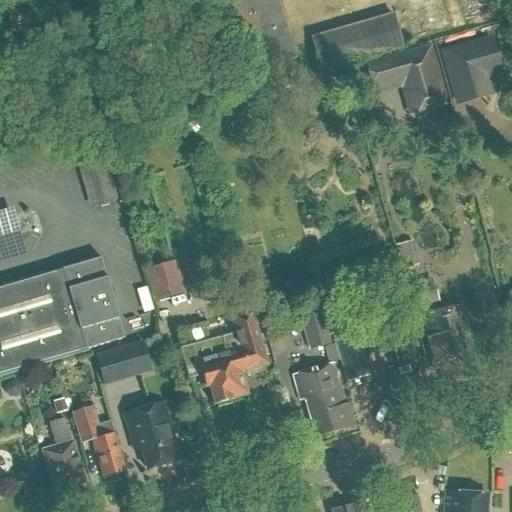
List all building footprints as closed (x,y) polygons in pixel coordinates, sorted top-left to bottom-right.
[(274,0),(243,0),(250,24),(279,16),(274,0)] [(482,20),(476,0),(462,0),(468,24),(482,20)] [(491,40),(440,55),(455,105),(481,97),(475,77),(500,70),(491,40)] [(449,106),(432,46),(366,64),(375,97),(401,90),(409,117),(449,106)] [(117,201),(100,141),(70,150),(75,168),(79,167),(91,209),(117,201)] [(406,270),(420,267),(414,242),(399,246),(406,270)] [(0,287),(0,374),(36,364),(85,350),(88,349),(124,338),(100,258),(65,268),(61,269),(3,286),(0,287)] [(155,303),(186,295),(177,263),(146,272),(155,303)] [(288,293),(303,289),(300,278),(285,282),(288,293)] [(435,314),(433,306),(440,304),(433,281),(409,287),(434,371),(439,369),(445,388),(476,379),(466,343),(472,341),(462,306),(435,314)] [(244,287),(223,293),(230,317),(251,311),(244,287)] [(336,328),(344,326),(338,305),(329,307),(336,328)] [(261,346),(255,327),(251,311),(230,317),(234,333),(181,349),(190,381),(202,378),(205,388),(209,387),(214,406),(217,405),(218,409),(230,405),(229,401),(232,401),(231,400),(247,395),(241,373),(267,365),(261,345),(261,346)] [(323,313),(301,319),(309,350),(331,344),(323,313)] [(355,336),(334,341),(342,370),(343,376),(364,370),(355,336)] [(394,415),(419,407),(431,404),(432,403),(428,391),(422,369),(426,368),(425,364),(425,362),(417,338),(413,339),(411,340),(397,344),(396,344),(401,361),(403,362),(406,363),(407,364),(404,365),(403,365),(398,367),(386,371),(381,372),(383,378),(394,415)] [(143,343),(119,350),(128,380),(152,373),(143,343)] [(345,406),(333,365),(292,376),(299,402),(305,401),(316,438),(355,427),(348,405),(345,406)] [(3,388),(4,395),(8,399),(15,399),(19,394),(19,388),(15,383),(8,383),(3,388)] [(58,415),(69,411),(66,399),(54,402),(58,415)] [(178,461),(162,404),(123,415),(133,452),(140,450),(145,470),(178,461)] [(98,426),(92,407),(72,413),(81,444),(92,441),(103,478),(122,473),(108,423),(98,426)] [(53,493),(85,484),(66,420),(49,425),(56,447),(41,451),(53,493)] [(485,511),(486,496),(444,493),(443,511),(485,511)] [(418,511),(417,497),(376,503),(376,511),(418,511)]
